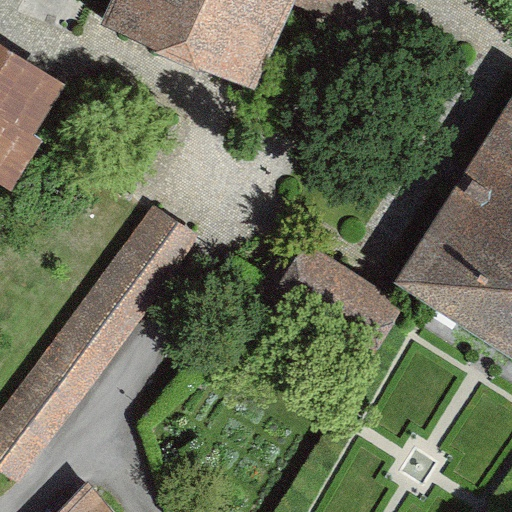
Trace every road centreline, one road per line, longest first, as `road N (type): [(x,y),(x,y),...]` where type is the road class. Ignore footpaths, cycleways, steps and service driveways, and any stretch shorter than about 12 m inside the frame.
road 1 (track): [(214,264),(227,229),(213,111),(61,27),(47,0)]
road 2 (residential): [(93,432),(214,264)]
